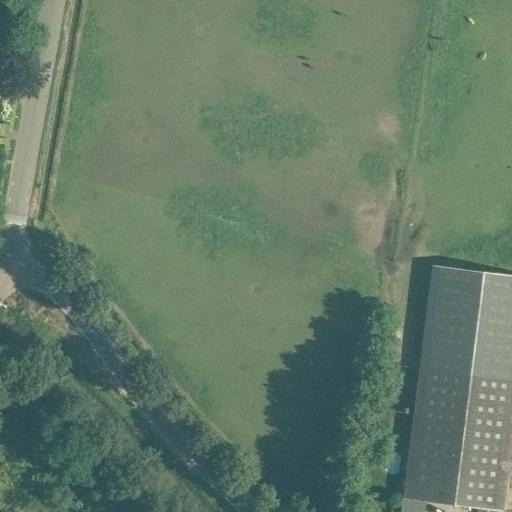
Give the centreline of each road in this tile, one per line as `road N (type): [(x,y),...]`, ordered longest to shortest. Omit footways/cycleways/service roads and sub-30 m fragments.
road 1 (unclassified): [(252,511),(147,408),(49,283),(9,258)]
road 2 (tertiary): [(9,258),(54,0)]
